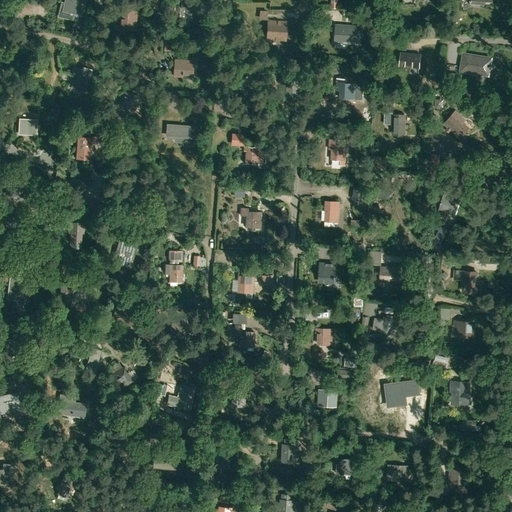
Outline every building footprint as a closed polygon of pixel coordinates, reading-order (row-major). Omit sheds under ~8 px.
[(62,3),(59,16),(60,16),(72,19),(73,12),(81,14),(84,0),(66,0),(65,4),(62,3)] [(182,2),(182,7),(186,7),(185,17),(200,18),(201,15),(199,15),(200,3),(182,2)] [(123,5),(122,29),(135,30),(136,15),(131,14),(130,12),(131,5),(123,5)] [(268,21),(267,39),(284,40),(285,28),(286,28),(287,22),(268,21)] [(336,24),(334,41),(360,43),(361,26),(336,24)] [(401,53),(400,66),(419,68),(420,55),(401,53)] [(463,53),(460,71),(489,75),(490,69),(492,69),(492,66),(490,66),(492,57),(463,53)] [(174,63),(173,76),(182,76),(182,74),(192,75),(192,74),(193,65),(193,60),(178,59),(178,63),(174,63)] [(74,66),(71,76),(75,77),(72,87),(86,91),(93,70),(84,67),(83,70),(74,66)] [(287,80),(286,95),(300,96),(301,80),(301,76),(293,75),(293,80),(287,80)] [(233,82),(233,83),(233,93),(247,94),(247,79),(233,78),(233,82)] [(337,78),(336,87),(341,88),(340,98),(354,98),(355,83),(346,83),(346,78),(337,78)] [(52,91),(48,101),(53,103),(57,93),(52,91)] [(126,92),(121,106),(134,111),(139,96),(126,92)] [(456,111),(445,123),(460,137),(469,127),(462,122),(465,119),(456,110),(456,111)] [(385,113),(385,123),(392,124),(392,133),(405,134),(405,115),(393,115),(393,113),(385,113)] [(20,118),(19,133),(35,135),(35,137),(36,137),(37,133),(36,133),(37,120),(20,118)] [(425,127),(434,135),(438,131),(429,122),(425,127)] [(166,125),(165,136),(171,137),(174,138),(174,137),(193,138),(194,132),(195,132),(195,130),(194,130),(194,127),(180,126),(180,125),(177,125),(177,126),(166,125)] [(99,130),(99,141),(107,142),(107,130),(99,130)] [(78,137),(77,158),(89,159),(91,138),(78,137)] [(330,139),(329,149),(332,149),(331,159),(332,159),(340,160),(340,165),(345,165),(346,160),(346,145),(342,144),(342,140),(330,139)] [(244,146),(244,149),(246,149),(246,162),(259,162),(259,165),(262,165),(263,166),(269,167),(271,165),(272,147),(271,147),(260,144),(260,147),(244,146)] [(438,164),(439,155),(431,154),(430,164),(438,164)] [(372,156),(371,169),(386,169),(387,157),(372,156)] [(8,179),(7,194),(23,195),(23,198),(25,198),(25,194),(26,175),(22,174),(21,180),(8,179)] [(355,187),(353,199),(363,200),(365,188),(355,187)] [(445,191),(438,213),(447,215),(451,200),(459,203),(462,196),(445,191)] [(252,197),(243,197),(243,206),(252,205),(252,197)] [(322,210),(322,220),(325,220),(339,221),(340,207),(341,207),(341,203),(340,203),(340,202),(326,201),(326,209),(325,209),(325,210),(322,210)] [(241,208),(241,215),(247,215),(246,226),(260,227),(261,212),(248,211),(248,208),(241,208)] [(72,222),(71,243),(71,249),(80,249),(81,244),(82,234),(84,234),(85,224),(82,224),(82,223),(72,222)] [(119,241),(114,263),(130,267),(136,245),(119,241)] [(364,248),(349,249),(349,257),(364,256),(364,248)] [(166,265),(166,274),(170,274),(170,281),(170,282),(177,282),(177,281),(182,281),(183,265),(178,265),(178,251),(171,251),(170,265),(166,265)] [(194,255),(193,267),(199,267),(205,267),(206,257),(200,257),(200,256),(194,255)] [(320,263),(319,281),(325,282),(325,284),(327,285),(329,285),(331,284),(331,282),(335,282),(336,264),(331,264),(331,265),(327,265),(327,263),(320,263)] [(381,267),(380,280),(399,281),(400,268),(381,267)] [(454,271),(454,279),(463,280),(463,291),(473,291),(474,281),(476,281),(477,272),(462,271),(454,271)] [(240,276),(239,291),(252,292),(254,277),(240,276)] [(9,284),(7,299),(23,300),(23,303),(25,303),(25,299),(27,280),(17,279),(16,285),(9,284)] [(62,284),(60,294),(66,295),(64,304),(76,306),(79,290),(68,288),(68,285),(62,284)] [(116,309),(112,319),(132,325),(135,315),(136,309),(117,303),(116,309)] [(441,308),(441,318),(449,318),(450,309),(441,308)] [(375,318),(373,329),(379,330),(379,332),(381,332),(380,337),(391,338),(393,328),(395,329),(396,319),(384,317),(383,320),(375,318)] [(172,321),(169,334),(188,337),(190,325),(172,321)] [(454,327),(453,336),(459,336),(471,336),(472,328),(469,328),(469,321),(454,321),(454,327)] [(235,323),(235,336),(240,336),(240,346),(254,347),(254,332),(244,331),(245,323),(235,323)] [(317,328),(317,333),(319,333),(318,344),(332,344),(332,329),(317,328)] [(6,339),(4,354),(20,356),(20,358),(22,358),(22,354),(23,335),(19,335),(19,341),(6,339)] [(87,345),(85,353),(90,354),(86,367),(96,370),(102,350),(87,345)] [(435,360),(434,366),(443,368),(445,362),(446,357),(436,355),(435,360)] [(112,366),(110,367),(122,387),(133,380),(128,372),(129,371),(128,370),(127,371),(124,366),(121,368),(118,363),(112,366)] [(402,375),(384,377),(387,399),(405,397),(402,375)] [(418,380),(411,381),(413,394),(420,393),(418,380)] [(451,380),(450,392),(452,392),(452,403),(454,403),(471,404),(471,401),(468,401),(469,387),(469,381),(459,381),(451,380)] [(15,385),(0,393),(0,403),(4,412),(24,401),(15,385)] [(165,388),(164,395),(169,396),(167,404),(189,409),(194,388),(180,385),(179,392),(181,392),(180,398),(169,396),(170,390),(171,390),(171,389),(170,389),(165,388)] [(323,390),(322,405),(336,406),(337,391),(323,390)] [(232,391),(231,406),(245,407),(245,391),(232,391)] [(60,394),(58,413),(84,417),(86,404),(71,402),(72,396),(60,394)] [(282,445),(281,461),(282,461),(282,462),(296,463),(297,447),(296,447),(296,439),(285,439),(285,445),(282,445)] [(361,445),(360,451),(370,453),(371,447),(361,445)] [(218,449),(218,457),(222,458),(221,468),(237,469),(238,447),(223,446),(223,450),(218,449)] [(156,452),(155,466),(174,468),(175,454),(156,452)] [(334,458),(334,463),(337,463),(336,473),(351,474),(352,459),(334,458)] [(0,469),(0,484),(10,485),(10,487),(12,487),(12,483),(13,464),(9,464),(8,470),(0,469)] [(386,464),(386,478),(393,479),(411,480),(411,474),(408,474),(408,465),(394,464),(386,464)] [(450,469),(449,486),(463,487),(464,470),(450,469)] [(58,485),(56,489),(59,490),(58,494),(68,497),(72,486),(73,486),(74,482),(76,477),(64,473),(63,478),(60,485),(58,485)] [(104,482),(97,486),(99,490),(107,486),(104,482)] [(281,507),(280,511),(293,511),(295,503),(294,503),(295,500),(293,500),(293,495),(282,494),(281,500),(280,500),(280,507),(281,507)] [(323,494),(320,504),(326,505),(329,496),(323,494)]
